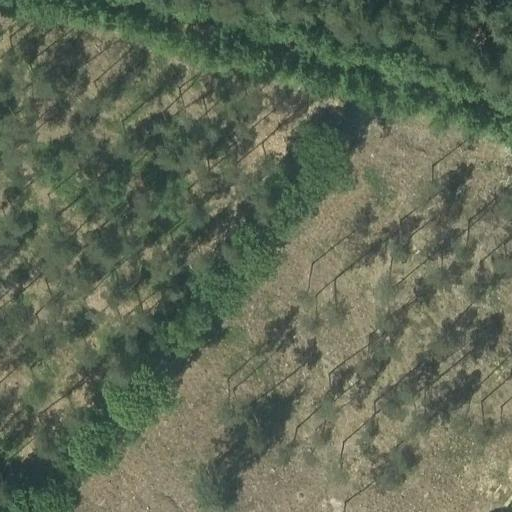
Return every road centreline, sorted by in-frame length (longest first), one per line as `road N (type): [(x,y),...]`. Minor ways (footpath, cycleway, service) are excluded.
road 1 (track): [(394,63),(27,511)]
road 2 (track): [(511,96),(166,0)]
